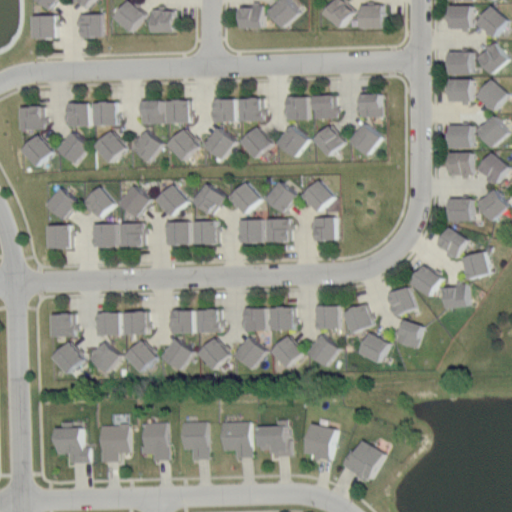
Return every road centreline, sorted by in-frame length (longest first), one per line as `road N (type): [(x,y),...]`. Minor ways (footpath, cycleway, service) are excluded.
road 1 (residential): [(0,87),(38,72),(395,64),(422,56)]
road 2 (residential): [(401,242),(372,266),(332,272),(0,277)]
road 3 (residential): [(0,501),(269,495),(310,497),(344,511)]
road 4 (residential): [(0,206),(10,230),(24,511)]
road 5 (residential): [(421,0),(426,178),(420,210),(401,242)]
